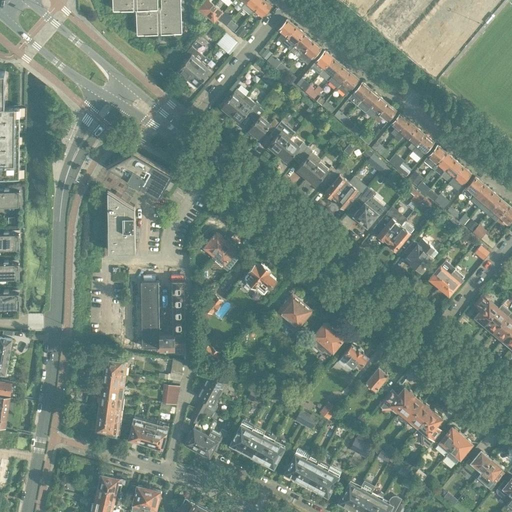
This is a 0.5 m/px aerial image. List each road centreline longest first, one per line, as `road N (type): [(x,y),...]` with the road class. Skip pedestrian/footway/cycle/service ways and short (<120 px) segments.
road 1 (residential): [(511,178),(293,0)]
road 2 (secondary): [(431,335),(223,165)]
road 3 (tertiary): [(27,511),(57,324)]
road 4 (residential): [(179,135),(292,0)]
road 5 (tertiary): [(57,324),(65,180)]
road 6 (unclassified): [(188,262),(168,260),(172,232),(206,174),(223,165)]
road 7 (residential): [(212,488),(225,463),(315,511)]
road 8 (residential): [(431,335),(511,238)]
road 9 (secondary): [(124,81),(28,0)]
road 10 (secondary): [(0,13),(97,91)]
road 11 (residential): [(171,471),(192,350)]
